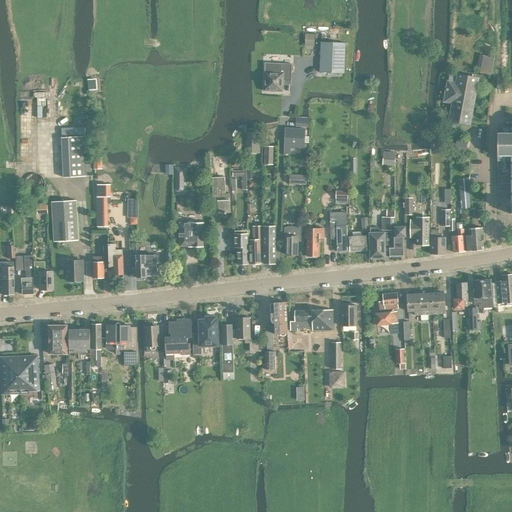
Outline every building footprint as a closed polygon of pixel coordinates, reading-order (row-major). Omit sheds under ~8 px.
[(305,33),(305,45),(315,45),(315,34),(305,33)] [(344,72),(345,43),(321,42),(320,71),(344,72)] [(494,55),(479,52),(476,71),(491,74),(494,55)] [(291,79),(292,63),(280,63),(280,71),(265,71),(264,90),(283,91),(283,79),(291,79)] [(452,102),(449,120),(448,125),(456,127),(457,121),(469,124),(478,77),(458,74),(456,83),(448,81),(444,101),(452,102)] [(307,126),(308,118),(295,117),(295,125),(307,126)] [(511,126),(502,126),(502,132),(496,132),(496,133),(497,133),(497,154),(496,154),(496,155),(497,155),(497,183),(509,183),(509,184),(510,183),(510,190),(509,190),(509,191),(510,191),(510,198),(508,198),(506,201),(506,204),(508,206),(511,206),(510,212),(509,212),(509,213),(511,213),(510,214),(511,214),(511,213),(511,212),(511,126)] [(303,129),(286,128),(285,128),(283,152),(288,153),(288,147),(303,148),(303,129)] [(260,132),(248,131),(247,152),(260,152),(260,132)] [(91,175),(91,166),(91,163),(84,163),(83,136),(61,137),(63,177),(91,175)] [(468,138),(457,136),(455,146),(466,148),(468,138)] [(265,146),(265,164),(272,164),(273,146),(265,146)] [(383,154),(383,164),(394,164),(395,155),(392,155),(383,154)] [(102,161),(94,161),(95,170),(103,170),(102,161)] [(242,189),(247,189),(247,170),(233,170),(233,176),(242,176),(242,189)] [(305,184),(306,175),(289,173),(288,183),(305,184)] [(43,183),(42,179),(41,177),(38,175),(36,174),(34,174),(31,174),(29,175),(27,176),(25,179),(24,183),(25,186),(27,189),(29,191),(31,192),(33,192),(37,192),(38,191),(40,190),(42,187),(43,185),(43,183)] [(212,201),(213,201),(217,201),(218,213),(229,212),(228,193),(226,193),(225,176),(212,177),(212,191),(211,191),(212,201)] [(461,208),(462,208),(471,207),(469,177),(459,178),(461,208)] [(99,184),(99,196),(97,196),(97,214),(108,214),(108,196),(111,196),(111,184),(99,184)] [(348,203),(348,191),(336,191),(336,203),(348,203)] [(51,201),(54,241),(78,240),(76,200),(51,201)] [(47,204),(37,205),(37,213),(48,213),(47,204)] [(23,216),(32,216),(33,216),(33,206),(23,206),(23,216)] [(394,226),(395,209),(387,209),(387,216),(382,216),(382,230),(394,230),(394,227),(394,226)] [(442,209),(442,225),(450,226),(450,220),(450,209),(442,209)] [(346,211),(344,211),(329,212),(329,233),(335,233),(336,251),(347,250),(346,211)] [(410,219),(410,237),(416,237),(416,245),(429,245),(429,217),(416,217),(416,219),(410,219)] [(187,246),(202,246),(202,222),(179,222),(179,245),(187,245),(187,246)] [(451,236),(452,252),(453,251),(453,252),(456,252),(456,251),(465,250),(463,229),(462,223),(457,223),(458,235),(451,236)] [(253,239),(250,239),(250,263),(261,263),(260,239),(262,239),(261,225),(253,225),(253,239)] [(263,225),(263,246),(264,263),(275,263),(275,225),(263,225)] [(394,227),(395,235),(393,236),(393,246),(389,246),(389,256),(403,255),(402,235),(405,235),(405,225),(394,226),(394,227)] [(281,235),(281,240),(285,240),(285,253),(296,254),(297,241),(303,241),(303,229),(298,229),(298,227),(297,226),(294,226),(291,226),(289,226),(286,226),(284,227),(284,235),(281,235)] [(324,228),(306,227),(305,238),(307,238),(307,254),(319,254),(320,238),(324,238),(324,228)] [(376,257),(383,257),(383,255),(384,255),(384,244),(392,244),(392,231),(378,231),(378,227),(370,227),(370,255),(376,255),(376,257)] [(469,228),(463,229),(465,250),(484,249),(482,227),(469,228)] [(430,253),(445,253),(445,236),(442,236),(442,234),(439,234),(439,229),(431,229),(430,253)] [(238,263),(248,263),(248,231),(242,231),(242,234),(234,234),(235,247),(237,247),(238,263)] [(349,250),(366,249),(365,235),(348,236),(349,250)] [(110,243),(109,243),(109,266),(114,265),(114,277),(123,276),(122,239),(110,240),(110,243)] [(31,269),(32,269),(31,254),(22,254),(23,269),(25,270),(25,278),(19,278),(20,294),(32,293),(31,269)] [(129,266),(130,277),(136,277),(146,277),(146,275),(157,274),(164,274),(163,265),(156,266),(156,254),(145,255),(145,254),(135,255),(136,266),(129,266)] [(92,278),(102,277),(102,256),(92,256),(92,278)] [(66,259),(66,280),(81,280),(81,259),(66,259)] [(6,266),(0,266),(0,284),(1,294),(12,294),(11,261),(6,262),(6,266)] [(33,261),(33,275),(38,276),(38,289),(51,289),(51,271),(42,271),(42,261),(33,261)] [(502,281),(496,282),(498,303),(511,301),(511,273),(502,275),(502,281)] [(489,278),(473,279),(474,303),(479,302),(480,307),(491,306),(489,278)] [(464,308),(464,305),(467,305),(467,282),(456,282),(456,298),(454,298),(454,308),(464,308)] [(443,292),(431,293),(432,314),(444,313),(443,292)] [(384,301),(379,301),(379,310),(380,309),(381,312),(376,313),(377,325),(398,323),(396,311),(396,308),(398,308),(397,293),(383,294),(384,301)] [(414,314),(420,314),(419,293),(406,293),(407,311),(414,310),(414,314)] [(419,293),(420,314),(432,314),(431,293),(419,293)] [(274,303),(270,303),(271,319),(273,321),(275,323),(275,333),(280,333),(281,335),(284,335),(285,334),(286,333),(288,333),(287,301),(286,301),(284,301),(283,301),(282,300),(281,300),(280,300),(279,300),(278,300),(277,300),(277,301),(276,301),(275,302),(274,302),(274,303)] [(341,305),(341,325),(357,325),(357,305),(341,305)] [(468,307),(468,329),(469,329),(469,333),(475,333),(475,328),(481,328),(481,321),(476,321),(476,307),(468,307)] [(312,329),(314,329),(332,329),(332,309),(295,309),(295,320),(290,320),(290,330),(297,330),(297,327),(312,327),(312,329)] [(200,333),(193,333),(194,353),(201,353),(201,345),(218,345),(217,319),(216,319),(216,316),(206,316),(206,319),(199,319),(200,333)] [(236,329),(235,339),(237,339),(237,338),(245,338),(245,342),(249,342),(250,351),(259,351),(259,340),(252,340),(252,338),(250,337),(250,316),(237,317),(237,329),(236,329)] [(173,352),(181,352),(181,353),(190,353),(189,342),(187,342),(187,336),(191,336),(190,321),(187,321),(186,317),(177,318),(177,320),(168,321),(169,332),(170,332),(170,336),(164,337),(165,359),(174,358),(173,352)] [(100,366),(100,356),(100,355),(100,353),(101,324),(92,324),(91,343),(96,342),(97,353),(97,366),(100,366)] [(106,324),(106,342),(106,349),(116,349),(116,353),(117,354),(119,354),(120,354),(121,353),(122,352),(124,352),(124,361),(130,361),(130,365),(138,364),(136,326),(116,327),(115,324),(106,324)] [(232,324),(221,324),(222,344),(223,372),(233,372),(232,344),(232,339),(232,329),(232,324)] [(61,325),(49,325),(49,353),(67,353),(67,329),(67,325),(61,325)] [(267,351),(265,351),(265,368),(267,368),(267,369),(268,370),(269,370),(270,370),(271,370),(272,370),(273,369),(274,368),(275,368),(275,351),(273,351),(273,348),(273,325),(266,325),(266,339),(267,339),(267,351)] [(147,346),(147,351),(163,350),(163,344),(159,344),(158,326),(146,326),(147,346)] [(68,328),(69,347),(74,347),(74,352),(79,352),(79,329),(68,328)] [(89,328),(79,329),(79,352),(85,352),(84,347),(89,348),(89,328)] [(332,341),(332,369),(340,368),(340,341),(332,341)] [(396,362),(405,362),(404,348),(396,348),(396,362)] [(1,357),(4,394),(29,392),(29,390),(40,389),(37,354),(1,357)] [(443,367),(451,367),(450,355),(442,356),(443,367)] [(53,364),(45,365),(49,389),(57,387),(53,364)] [(163,370),(163,381),(165,381),(165,382),(172,382),(172,369),(164,370),(163,370)] [(344,371),(329,371),(330,386),(345,385),(344,371)]
